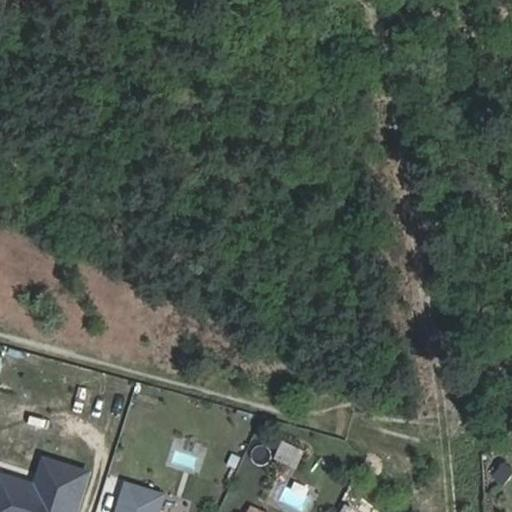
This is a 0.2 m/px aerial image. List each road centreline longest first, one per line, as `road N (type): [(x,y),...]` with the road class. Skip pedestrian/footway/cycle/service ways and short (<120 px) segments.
road 1 (track): [(449,511),(425,290),(373,0)]
road 2 (track): [(445,432),(0,323)]
